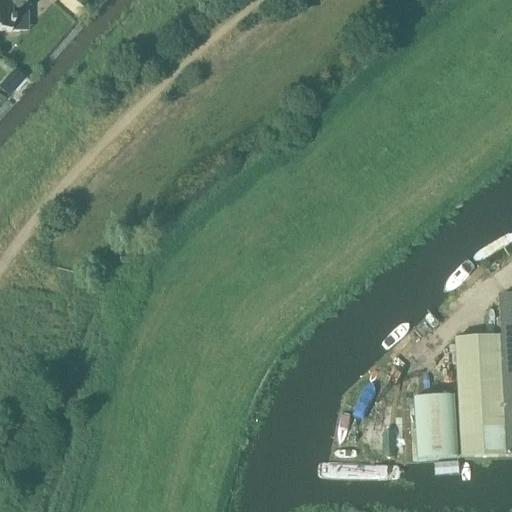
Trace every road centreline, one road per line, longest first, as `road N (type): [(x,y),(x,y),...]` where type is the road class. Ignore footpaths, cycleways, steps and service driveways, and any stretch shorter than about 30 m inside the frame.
road 1 (track): [(245,386),(131,314),(11,254)]
road 2 (track): [(245,386),(204,511)]
